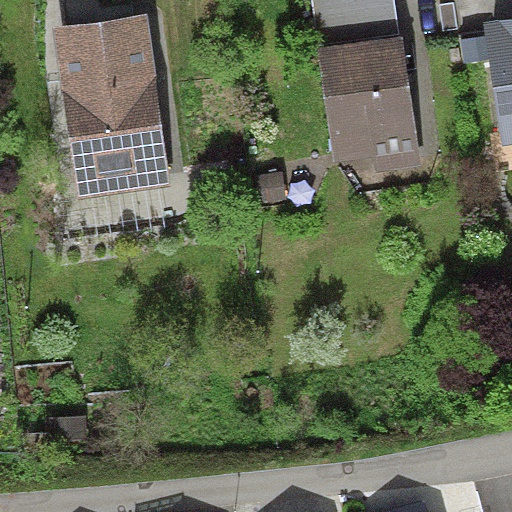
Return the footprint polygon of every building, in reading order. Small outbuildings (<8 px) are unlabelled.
[(400,37),(394,0),(312,0),(319,48),(400,37)] [(146,13),(54,26),(79,198),(171,185),(146,13)] [(511,18),(484,22),(486,36),(462,39),(466,63),(489,60),(503,146),(511,144),(511,18)] [(400,37),(319,48),(334,166),(374,160),(376,172),(421,166),(404,37),(400,37)] [(86,416),(47,418),(48,440),(87,438),(86,416)]
